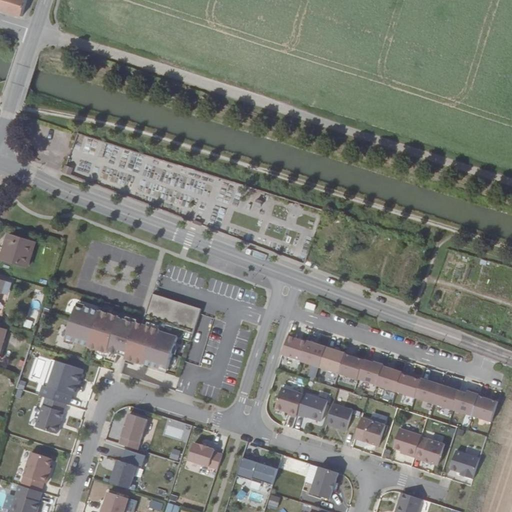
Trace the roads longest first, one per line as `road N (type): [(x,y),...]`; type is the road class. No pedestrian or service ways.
road 1 (track): [(35,31),(511,183)]
road 2 (tertiary): [(0,161),(298,280)]
road 3 (residential): [(71,511),(112,384),(245,426)]
road 4 (residential): [(287,311),(480,373),(488,350)]
road 5 (tertiary): [(298,280),(488,350)]
road 6 (residential): [(245,426),(375,468)]
road 7 (residential): [(287,311),(245,426)]
